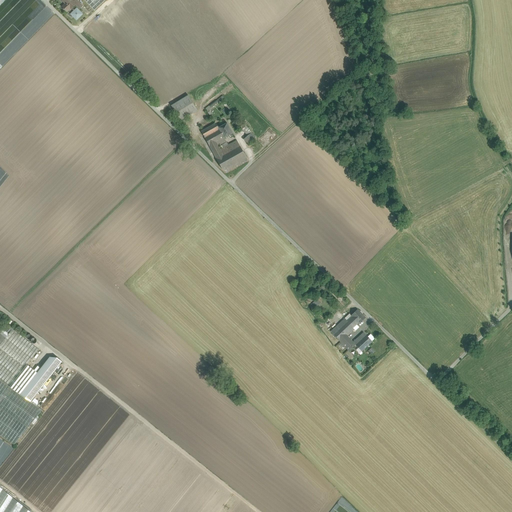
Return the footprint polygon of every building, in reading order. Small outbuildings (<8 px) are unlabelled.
[(72,0),(63,0),(62,1),(65,4),(62,7),(67,12),(71,8),(74,12),(72,14),(77,19),(82,14),(77,9),(75,11),(72,7),(75,4),(79,9),(82,6),(76,0),(73,0),(73,1),(72,0)] [(78,0),(91,13),(104,0),(78,0)] [(188,96),(171,106),(180,121),(197,111),(188,96)] [(207,110),(218,103),(216,100),(205,107),(207,110)] [(248,112),(244,116),(257,131),(262,127),(248,112)] [(216,123),(201,132),(205,139),(220,130),(218,128),(219,128),(216,123)] [(233,134),(227,123),(219,128),(218,128),(220,130),(224,138),(224,139),(224,138),(233,134)] [(251,133),(243,124),(240,126),(248,135),(251,133)] [(220,130),(205,139),(209,146),(216,142),(224,138),(220,130)] [(248,135),(244,140),(248,145),(256,138),(251,133),(248,135)] [(237,141),(220,149),(223,154),(239,145),(237,141)] [(223,154),(216,158),(222,169),(227,173),(248,161),(239,145),(223,154)] [(218,146),(211,150),(216,158),(223,154),(220,149),(218,146)] [(321,303),(318,299),(311,304),(314,308),(321,303)] [(365,318),(357,310),(352,316),(359,323),(365,318)] [(345,318),(331,332),(349,351),(355,345),(356,345),(353,342),(348,336),(355,330),(353,328),(359,323),(352,316),(347,321),(345,318)] [(11,328),(5,323),(2,328),(7,333),(11,328)] [(2,328),(0,327),(0,336),(5,340),(13,329),(11,328),(7,333),(2,328)] [(5,340),(0,336),(0,378),(10,386),(27,365),(39,350),(13,329),(5,340)] [(372,342),(363,332),(353,342),(356,345),(355,345),(362,352),(372,342)] [(344,355),(349,359),(353,355),(348,351),(344,355)] [(37,373),(28,385),(38,393),(62,362),(57,358),(50,357),(37,373)] [(10,386),(10,387),(31,402),(38,393),(28,385),(37,373),(27,365),(10,386)] [(10,386),(0,378),(0,435),(14,445),(42,410),(31,402),(10,387),(10,386)] [(30,511),(0,487),(0,511),(30,511)]
